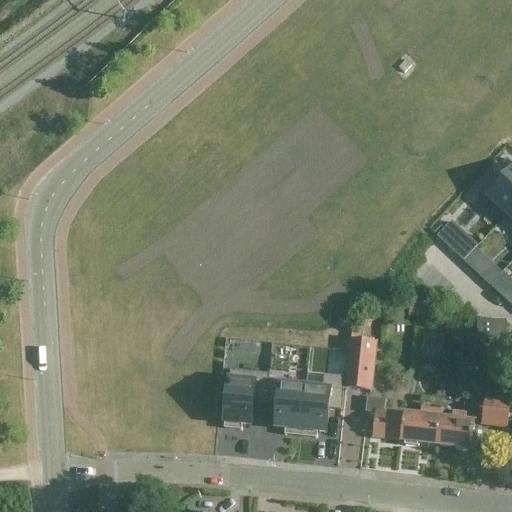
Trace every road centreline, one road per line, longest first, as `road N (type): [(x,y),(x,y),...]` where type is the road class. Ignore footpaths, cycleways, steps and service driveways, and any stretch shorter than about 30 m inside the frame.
road 1 (tertiary): [(52,476),(44,203),(68,173),(268,0)]
road 2 (unclassified): [(511,505),(222,474),(52,476)]
